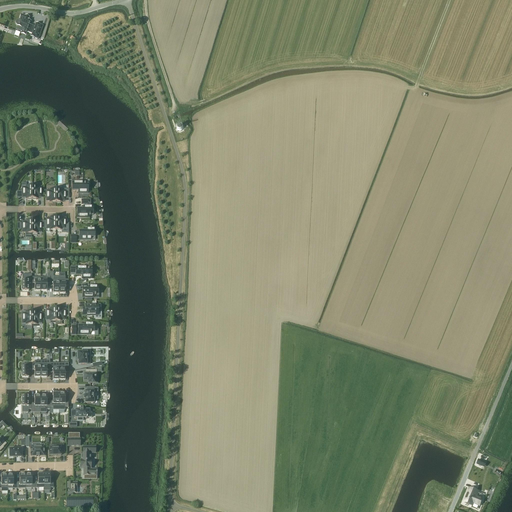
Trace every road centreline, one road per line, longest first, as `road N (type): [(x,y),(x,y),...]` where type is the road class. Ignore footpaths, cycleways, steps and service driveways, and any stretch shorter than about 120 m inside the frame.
road 1 (track): [(511,365),(450,511)]
road 2 (unclassified): [(0,9),(70,13),(123,0)]
